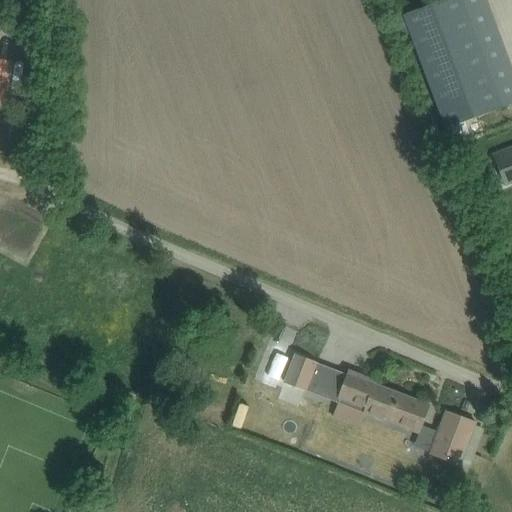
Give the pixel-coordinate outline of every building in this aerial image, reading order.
[(444,0),(403,15),(393,19),(399,38),(410,33),(447,131),(504,107),(511,104),(511,71),(485,0),(444,0)] [(0,103),(6,104),(13,62),(0,59),(0,103)] [(511,148),(493,156),(505,185),(511,182),(511,148)] [(295,355),(284,383),(307,392),(317,363),(295,355)] [(348,374),(339,398),(366,408),(364,413),(391,423),(390,425),(419,435),(434,441),(438,432),(423,426),(425,419),(429,408),(402,398),(404,393),(348,373),(348,374)] [(434,441),(429,453),(460,464),(460,463),(469,467),(474,454),(465,451),(468,443),(475,425),(446,413),(438,432),(434,441)] [(431,485),(428,490),(429,495),(433,498),(438,497),(441,493),(441,488),(436,485),(431,485)]
